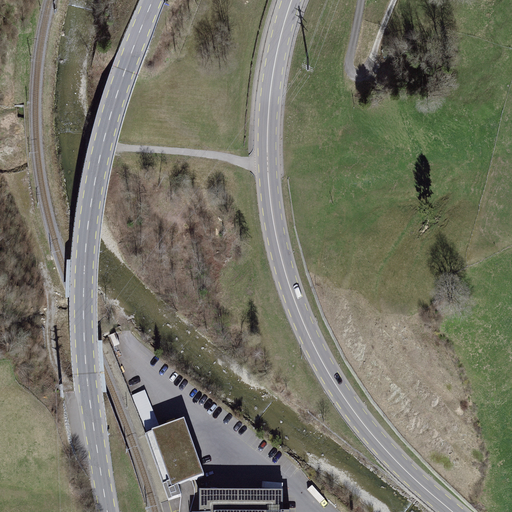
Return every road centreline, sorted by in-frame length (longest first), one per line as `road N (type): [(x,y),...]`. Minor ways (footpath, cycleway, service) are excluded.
road 1 (secondary): [(291,0),(267,131),(284,268),(313,345),(353,411),(453,511)]
road 2 (secondary): [(152,0),(114,102),(84,261),(86,373),(107,511)]
road 3 (track): [(361,0),(350,69),(359,80),(369,73),(396,0)]
road 4 (track): [(267,165),(119,147)]
